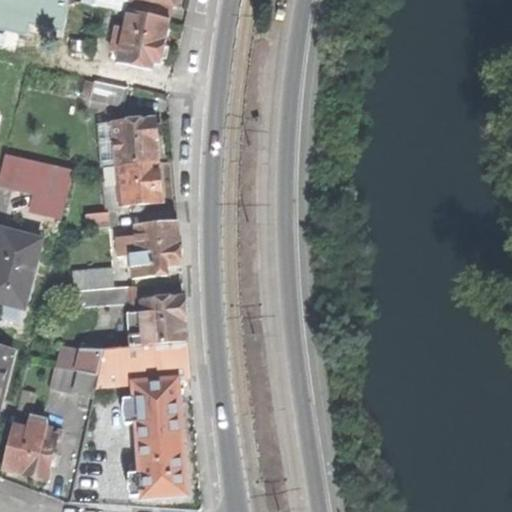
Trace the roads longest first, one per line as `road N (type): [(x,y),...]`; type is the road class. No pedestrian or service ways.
road 1 (primary): [(322,511),(287,251),(290,111),(306,0)]
road 2 (primary): [(231,0),(211,208),(238,511)]
